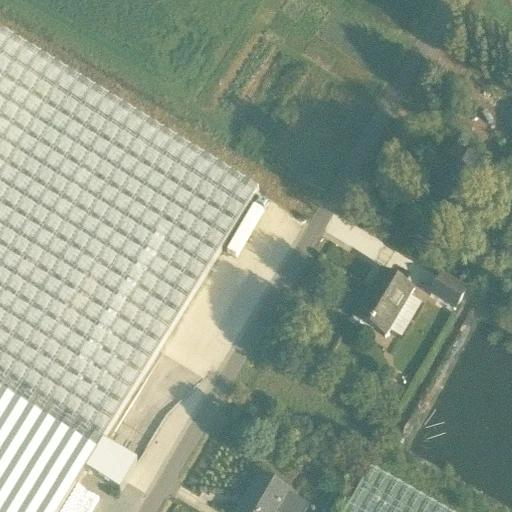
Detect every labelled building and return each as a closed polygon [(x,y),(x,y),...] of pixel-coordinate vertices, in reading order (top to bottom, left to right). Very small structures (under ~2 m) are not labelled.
[(0,511),(61,511),(87,471),(121,492),(139,464),(104,443),(258,194),(0,33),(0,511)] [(489,169),(456,150),(431,193),(455,207),(469,183),(478,188),(489,169)] [(369,294),(354,321),(386,340),(414,292),(399,283),(386,275),(374,297),(369,294)] [(431,298),(455,312),(467,291),(443,277),(431,298)] [(391,384),(380,401),(394,409),(404,392),(391,384)] [(345,511),(445,511),(370,469),(345,511)] [(307,511),(310,507),(295,498),(261,477),(240,511),(307,511)]
